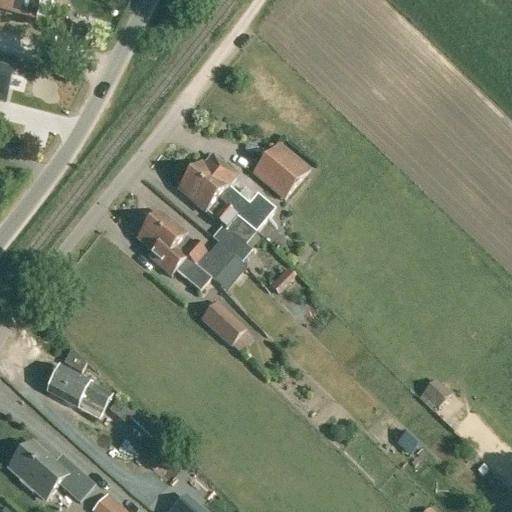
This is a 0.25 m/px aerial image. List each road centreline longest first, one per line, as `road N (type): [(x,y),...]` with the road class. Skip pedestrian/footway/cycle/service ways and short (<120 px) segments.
road 1 (unclassified): [(0,239),(86,117),(148,0)]
road 2 (unclassified): [(0,337),(172,116)]
road 3 (track): [(172,116),(263,0)]
